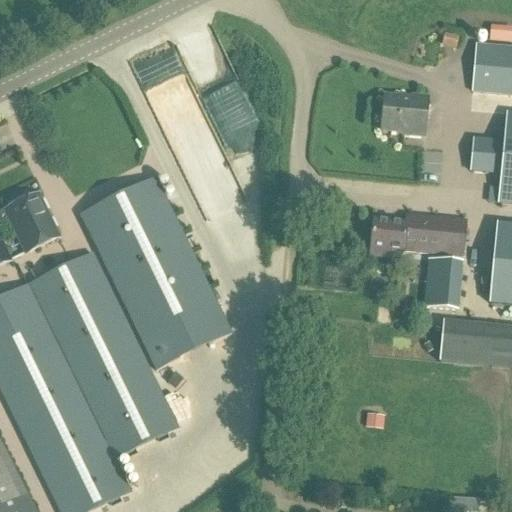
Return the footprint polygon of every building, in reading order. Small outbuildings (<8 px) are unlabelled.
[(455,44),(452,26),(434,29),(437,47),(455,44)] [(489,43),(500,44),(511,45),(511,42),(511,30),(490,28),(490,34),(489,43)] [(471,96),(511,99),(511,49),(476,46),(471,96)] [(409,135),(409,137),(424,139),(428,100),(412,99),(412,101),(384,99),(381,133),(409,135)] [(511,114),(508,115),(505,144),(474,141),(471,174),(502,177),(499,206),(511,207),(511,114)] [(155,181),(80,218),(156,373),(231,336),(155,181)] [(6,217),(0,219),(0,268),(11,263),(0,240),(0,233),(11,228),(25,256),(59,240),(38,197),(4,214),(6,217)] [(373,224),(370,258),(393,260),(394,252),(462,258),(465,224),(410,219),(409,227),(373,224)] [(489,309),(511,311),(511,227),(497,226),(489,309)] [(0,330),(0,392),(58,511),(94,511),(130,495),(114,462),(177,429),(92,256),(0,301),(0,306),(9,326),(0,330)] [(422,310),(459,314),(463,266),(428,262),(422,310)] [(357,266),(357,286),(393,287),(393,267),(357,266)] [(434,352),(436,326),(384,320),(382,349),(434,352)] [(167,385),(175,391),(182,383),(174,377),(167,385)] [(384,418),(373,416),(367,416),(365,429),(382,431),(384,418)] [(0,511),(31,511),(0,447),(0,511)] [(449,501),(448,511),(475,511),(476,502),(449,501)]
